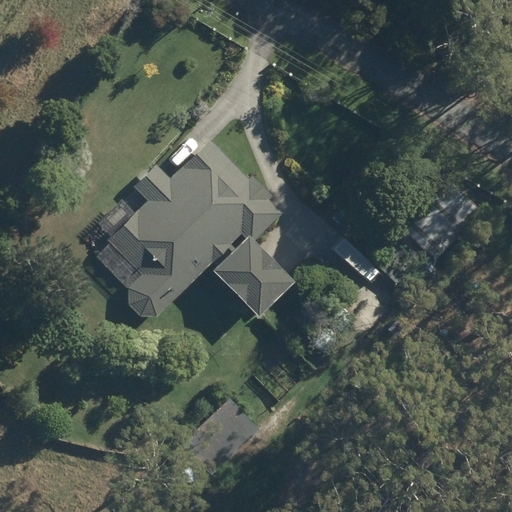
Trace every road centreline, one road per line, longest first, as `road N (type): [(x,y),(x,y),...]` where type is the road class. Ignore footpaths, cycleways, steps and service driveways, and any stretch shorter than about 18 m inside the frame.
road 1 (residential): [(263,0),(511,142)]
road 2 (unknown): [(0,387),(230,511)]
